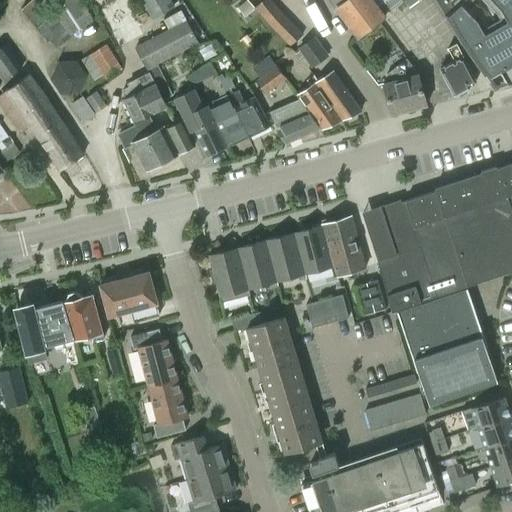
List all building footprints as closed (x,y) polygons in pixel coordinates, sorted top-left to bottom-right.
[(57,46),(94,20),(80,0),(61,0),(65,4),(46,17),(34,0),(33,0),(22,8),(47,42),(52,39),(57,46)] [(145,0),(156,18),(172,9),(174,7),(169,0),(145,0)] [(247,0),(246,0),(236,9),(243,17),(254,7),(247,0)] [(269,0),(263,0),(255,7),(266,21),(290,46),(301,36),(269,0)] [(330,0),(358,37),(404,2),(409,8),(420,0),(330,0)] [(511,0),(434,0),(462,44),(495,89),(507,85),(511,82),(511,0)] [(146,70),(198,43),(181,10),(163,20),(168,30),(134,47),(146,70)] [(297,48),(311,68),(329,55),(315,36),(297,48)] [(103,75),(106,80),(123,70),(106,44),(81,60),(94,81),(103,75)] [(440,68),(454,94),(456,94),(460,95),(467,92),(468,87),(470,86),(469,84),(476,81),(456,44),(447,48),(454,60),(440,68)] [(0,75),(4,81),(21,69),(3,46),(0,47),(0,75)] [(279,67),(277,68),(269,57),(254,68),(261,79),(258,81),(266,92),(287,77),(279,67)] [(418,74),(407,59),(386,75),(389,83),(383,84),(392,114),(427,105),(418,74)] [(148,70),(162,100),(172,95),(158,65),(148,70)] [(188,75),(195,88),(206,82),(200,69),(188,75)] [(333,71),(317,81),(344,118),(361,111),(333,71)] [(60,170),(84,154),(29,74),(0,93),(0,103),(21,134),(31,127),(60,170)] [(123,100),(134,122),(147,116),(165,107),(148,74),(127,84),(129,88),(122,91),(125,99),(123,100)] [(218,77),(225,92),(235,87),(230,77),(225,79),(223,75),(218,77)] [(311,86),(297,95),(322,128),(344,118),(317,81),(313,75),(307,79),(311,86)] [(226,146),(213,117),(208,105),(204,107),(196,88),(175,97),(188,130),(194,128),(205,154),(226,146)] [(238,89),(233,92),(238,103),(236,103),(237,104),(234,106),(248,136),(251,135),(270,126),(256,95),(244,101),(238,89)] [(98,112),(107,106),(96,91),(87,98),(98,112)] [(209,103),(228,145),(248,136),(234,106),(228,94),(209,103)] [(298,99),(269,112),(272,121),(287,143),(321,129),(322,128),(297,95),(296,95),(298,99)] [(95,114),(84,97),(72,105),(83,122),(95,114)] [(136,126),(119,135),(126,148),(133,144),(146,169),(194,145),(181,121),(166,129),(165,127),(155,132),(147,116),(134,122),(136,126)] [(7,136),(0,141),(0,148),(8,159),(18,152),(7,136)] [(395,253),(377,259),(392,311),(395,310),(437,296),(472,285),(502,275),(511,271),(511,165),(498,170),(497,167),(496,166),(481,171),(481,173),(482,175),(437,191),(436,188),(434,188),(435,191),(406,201),(401,202),(401,201),(400,200),(389,204),(379,207),(395,253)] [(352,216),(323,225),(338,276),(366,267),(352,216)] [(323,225),(294,233),(306,275),(334,267),(323,225)] [(294,233),(266,240),(278,282),(306,275),(294,233)] [(266,240),(238,248),(249,290),(278,282),(266,240)] [(238,248),(209,256),(213,271),(209,272),(213,285),(217,284),(221,298),(222,303),(250,295),(249,290),(238,248)] [(125,278),(133,310),(136,309),(139,321),(160,315),(156,304),(158,303),(149,272),(125,278)] [(109,316),(133,310),(125,278),(100,284),(109,316)] [(362,314),(374,310),(385,307),(378,279),(355,286),(362,314)] [(397,312),(413,360),(417,371),(418,371),(430,405),(498,382),(487,348),(488,348),(484,336),(467,288),(397,312)] [(65,303),(75,339),(92,334),(94,340),(105,337),(93,294),(83,297),(82,294),(81,294),(76,291),(68,293),(66,298),(65,299),(66,301),(64,302),(65,303)] [(330,297),(336,321),(349,318),(342,294),(330,297)] [(318,301),(324,324),(336,321),(330,297),(318,301)] [(19,311),(16,312),(26,352),(28,352),(30,361),(45,358),(43,347),(73,339),(63,300),(35,308),(34,307),(32,307),(29,305),(20,307),(19,311)] [(312,327),(324,324),(318,301),(306,304),(312,327)] [(254,313),(232,320),(235,331),(247,328),(258,324),(254,313)] [(258,324),(247,328),(263,382),(260,383),(266,401),(269,399),(285,453),(285,454),(317,444),(279,318),(258,324)] [(139,348),(149,386),(178,378),(167,339),(162,341),(159,329),(131,337),(134,349),(139,348)] [(106,349),(112,373),(123,370),(116,346),(106,349)] [(19,366),(0,371),(0,386),(6,409),(29,403),(19,366)] [(368,398),(417,383),(414,375),(365,389),(368,398)] [(188,417),(178,378),(149,386),(159,424),(154,425),(157,437),(186,430),(183,418),(188,417)] [(371,431),(422,415),(426,414),(420,394),(365,410),(371,431)] [(468,431),(478,427),(478,429),(511,418),(504,396),(461,411),(468,431)] [(478,429),(485,448),(511,438),(511,420),(511,418),(478,429)] [(433,429),(437,442),(445,440),(441,427),(433,429)] [(97,463),(110,460),(111,459),(101,428),(88,432),(97,463)] [(181,458),(187,480),(229,467),(222,444),(201,450),(198,438),(171,446),(175,460),(181,458)] [(511,438),(485,448),(491,467),(511,460),(511,438)] [(437,442),(441,453),(449,450),(445,440),(437,442)] [(301,483),(309,511),(396,511),(440,498),(423,443),(301,483)] [(146,447),(148,455),(153,454),(156,449),(154,444),(146,447)] [(313,474),(338,466),(334,453),(324,456),(318,458),(319,460),(309,464),(313,474)] [(511,460),(491,467),(498,486),(511,481),(511,460)] [(446,468),(450,481),(458,478),(454,465),(446,468)] [(188,503),(190,511),(205,511),(219,508),(215,496),(236,490),(229,467),(187,480),(194,501),(188,503)] [(462,489),(458,478),(450,481),(454,492),(462,489)]
